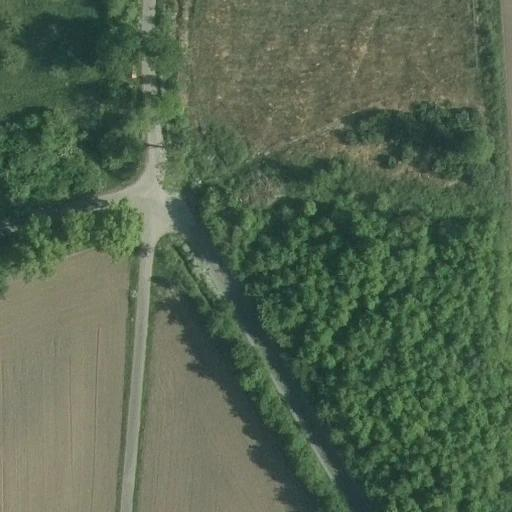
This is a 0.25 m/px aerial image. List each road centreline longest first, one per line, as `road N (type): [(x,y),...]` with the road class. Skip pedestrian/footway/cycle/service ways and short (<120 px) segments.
road 1 (unclassified): [(361,511),(169,189)]
road 2 (unclassified): [(147,0),(137,58),(169,189)]
road 3 (unclassified): [(169,189),(0,243)]
